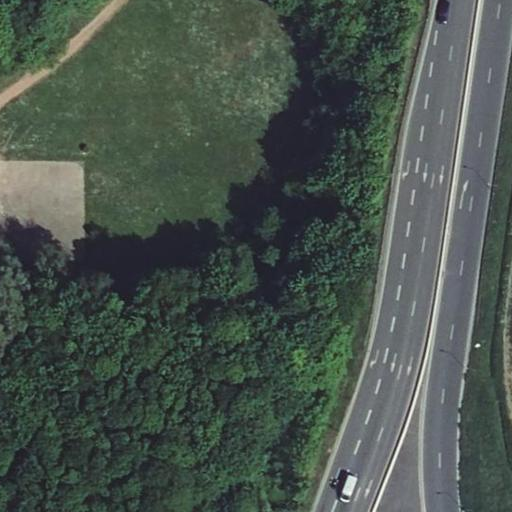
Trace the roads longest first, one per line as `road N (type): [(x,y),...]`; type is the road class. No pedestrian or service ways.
road 1 (trunk): [(456,0),(409,301),(339,511)]
road 2 (trunk): [(441,511),(440,419),(500,0)]
